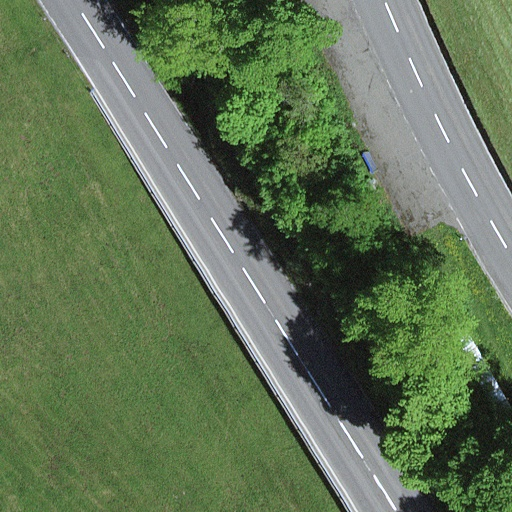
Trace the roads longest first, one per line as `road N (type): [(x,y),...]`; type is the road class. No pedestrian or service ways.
road 1 (primary): [(395,511),(72,0)]
road 2 (primary): [(382,0),(448,144),(511,257)]
